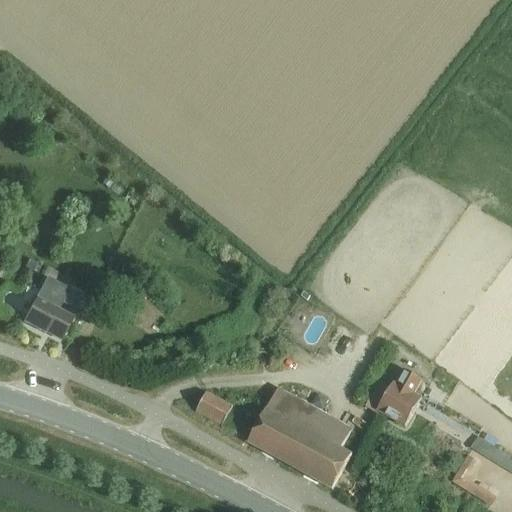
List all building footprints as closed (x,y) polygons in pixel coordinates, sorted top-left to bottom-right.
[(29,260),(25,268),(33,273),(38,264),(29,260)] [(56,312),(67,292),(47,281),(24,323),(45,334),(45,333),(60,341),(72,320),(56,312)] [(404,428),(421,399),(416,396),(423,382),(405,371),(396,385),(395,384),(390,391),(377,384),(368,400),(364,407),(375,413),(376,412),(404,428)] [(331,492),(351,457),(340,450),(351,431),(278,390),(247,444),(331,492)] [(221,428),(227,417),(232,407),(206,393),(195,413),(221,428)] [(318,396),(312,407),(323,413),(329,402),(318,396)] [(469,450),(511,475),(511,462),(476,440),(469,450)] [(468,482),(462,491),(489,508),(495,499),(468,482)]
